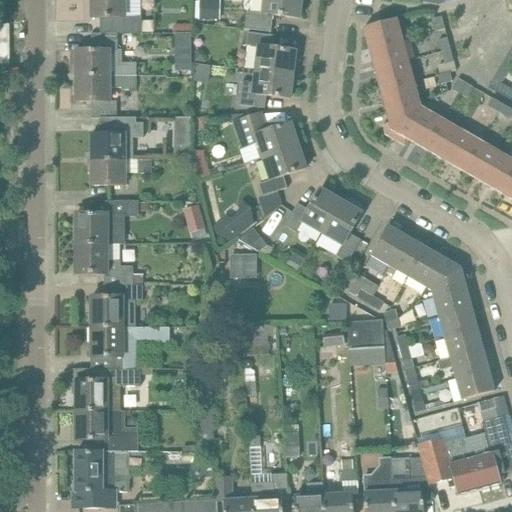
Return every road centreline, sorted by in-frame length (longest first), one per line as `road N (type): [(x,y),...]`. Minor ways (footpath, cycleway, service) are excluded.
road 1 (residential): [(35,511),(36,0)]
road 2 (residential): [(487,248),(344,151),(328,95),(340,0)]
